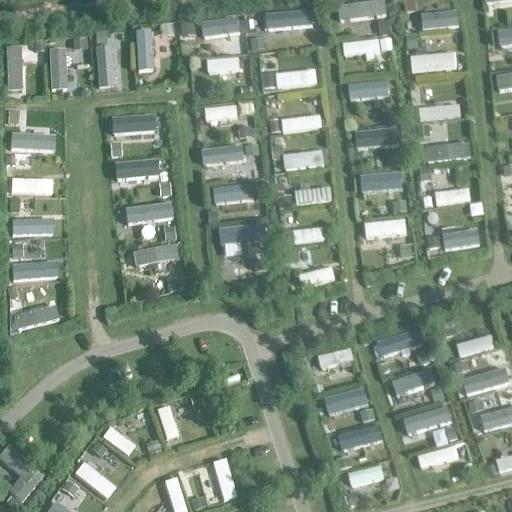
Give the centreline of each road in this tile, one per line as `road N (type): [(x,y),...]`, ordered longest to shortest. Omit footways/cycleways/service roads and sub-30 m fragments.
road 1 (track): [(107,351),(94,315),(80,106),(183,97),(203,280)]
road 2 (track): [(277,430),(149,473),(114,511)]
